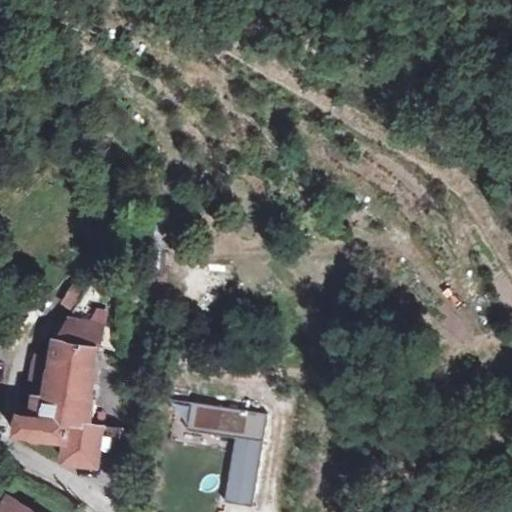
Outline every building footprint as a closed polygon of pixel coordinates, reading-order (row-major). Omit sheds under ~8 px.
[(232,288),(219,284),(216,301),(229,304),(232,288)] [(54,336),(54,340),(74,342),(75,321),(64,320),(54,336)] [(103,345),(104,324),(75,321),(74,342),(54,340),(49,390),(36,389),(35,401),(20,400),(18,434),(68,438),(66,461),(101,464),(102,453),(104,421),(91,420),(98,344),(103,345)] [(271,414),(196,402),(190,429),(239,437),(229,501),(256,507),(271,414)] [(122,422),(104,421),(102,453),(120,454),(122,422)] [(33,511),(34,510),(13,497),(3,511),(33,511)]
